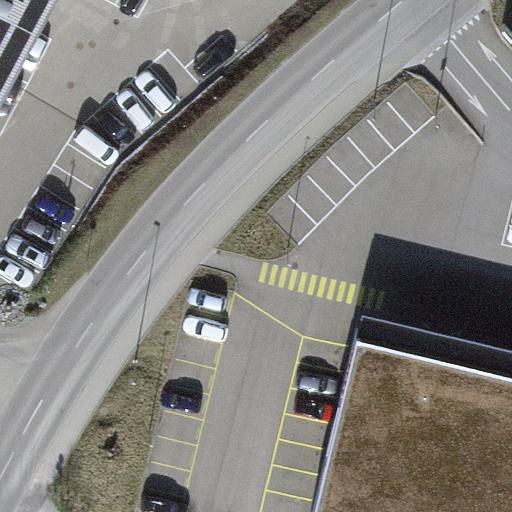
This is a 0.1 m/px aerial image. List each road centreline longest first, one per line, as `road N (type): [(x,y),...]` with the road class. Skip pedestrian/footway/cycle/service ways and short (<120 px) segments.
road 1 (secondary): [(409,0),(311,82),(158,235),(41,405)]
road 2 (unknown): [(418,264),(344,265),(271,320),(232,489)]
